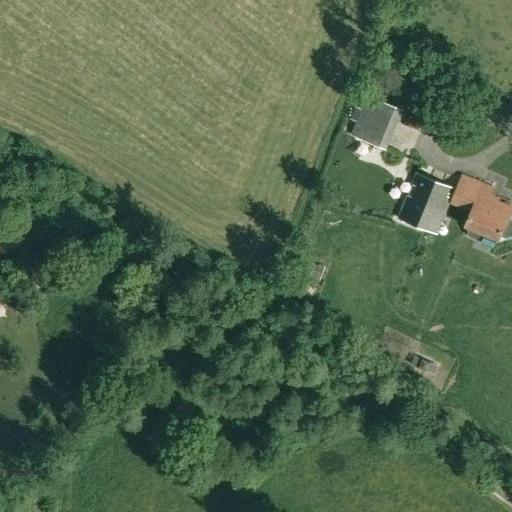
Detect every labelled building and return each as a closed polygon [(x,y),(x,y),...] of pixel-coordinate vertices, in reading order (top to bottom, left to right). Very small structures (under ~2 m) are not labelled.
[(387,103),(370,96),(365,111),(355,107),(351,119),(361,122),(355,137),(357,138),(371,143),(387,103)] [(436,234),(454,189),(417,174),(399,219),(436,234)] [(511,209),(490,200),(494,190),(462,176),(451,202),(471,211),(465,227),(466,227),(469,228),(467,231),(469,237),(475,240),(480,236),(481,233),(484,235),(483,238),(495,243),(496,241),(498,241),(499,237),(503,238),(511,236),(511,224),(511,221),(507,219),(511,209)] [(319,281),(324,268),(301,259),(296,273),(319,281)] [(439,365),(416,356),(412,366),(435,375),(439,365)]
